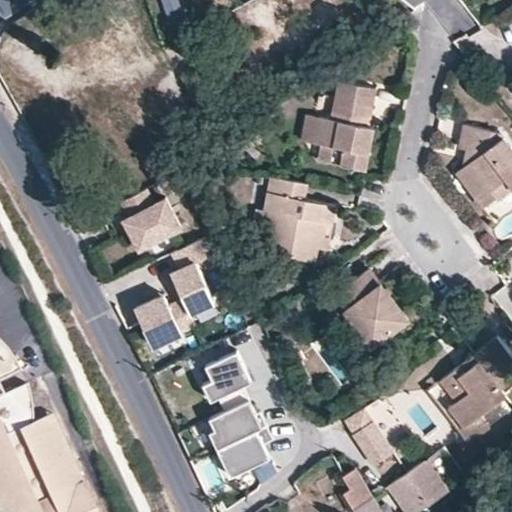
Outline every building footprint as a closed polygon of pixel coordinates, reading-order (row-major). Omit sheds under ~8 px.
[(160,118),(113,9),(72,27),(119,136),(160,118)] [(367,168),(375,126),(369,125),(361,123),(365,103),(373,104),(377,87),(339,80),(336,98),(344,99),(340,120),(332,118),(320,116),(315,142),(321,143),(318,159),(367,168)] [(340,120),(344,99),(336,98),(332,118),(340,120)] [(369,125),(373,104),(365,103),(361,123),(369,125)] [(315,142),(320,116),(309,114),(304,140),(315,142)] [(511,146),(504,135),(500,138),(501,131),(465,123),(460,148),(468,149),(482,152),(465,165),(457,170),(484,206),(497,196),(492,189),(508,177),(511,182),(511,146)] [(465,165),(482,152),(468,149),(465,165)] [(333,222),(336,204),(305,198),(308,182),(272,175),(265,209),(271,210),(269,225),(272,226),(267,251),(315,260),(318,246),(321,234),(324,235),(327,220),(333,222)] [(499,200),(511,190),(511,182),(508,177),(492,189),(497,196),(499,200)] [(183,226),(167,195),(155,202),(147,187),(122,200),(130,215),(124,218),(140,248),(183,226)] [(269,225),(271,210),(265,209),(257,207),(254,222),(269,225)] [(328,248),(330,236),(324,235),(321,234),(318,246),(328,248)] [(215,300),(197,261),(215,253),(206,236),(174,251),(181,267),(183,271),(174,276),(185,298),(170,305),(167,298),(159,302),(157,297),(136,307),(153,345),(183,331),(182,330),(196,323),(190,312),(215,300)] [(174,276),(183,271),(181,267),(172,272),(174,276)] [(409,318),(370,267),(335,294),(324,280),(312,288),(336,320),(346,312),(373,346),(409,318)] [(501,387),(511,379),(511,353),(498,335),(474,354),(478,359),(460,373),(455,368),(441,378),(457,400),(450,405),(464,424),(465,426),(480,414),(507,394),(501,387)] [(0,511),(10,511),(36,500),(41,511),(96,511),(86,488),(76,493),(73,485),(83,481),(56,422),(32,420),(30,397),(27,382),(4,392),(0,393),(0,378),(20,368),(12,354),(5,345),(0,339),(0,511)] [(252,380),(238,349),(206,364),(213,378),(203,383),(211,399),(219,396),(225,409),(250,398),(243,384),(252,380)] [(460,373),(478,359),(474,354),(455,368),(460,373)] [(267,424),(261,410),(256,412),(250,398),(225,409),(210,417),(216,428),(210,431),(218,446),(267,424)] [(470,441),(489,426),(480,414),(465,426),(464,424),(460,428),(470,441)] [(271,456),(264,442),(274,438),(267,424),(218,446),(231,475),(271,456)] [(430,463),(441,456),(438,451),(427,458),(430,463)] [(416,511),(449,490),(430,463),(427,458),(389,484),(407,511),(416,511)] [(373,495),(356,468),(344,475),(351,487),(344,491),(354,507),(373,495)] [(86,488),(83,481),(73,485),(76,493),(86,488)] [(480,496),(476,491),(472,494),(476,499),(480,496)] [(382,511),(373,495),(354,507),(356,511),(382,511)] [(41,511),(36,500),(10,511),(41,511)] [(221,502),(213,506),(215,511),(222,511),(226,510),(221,502)]
